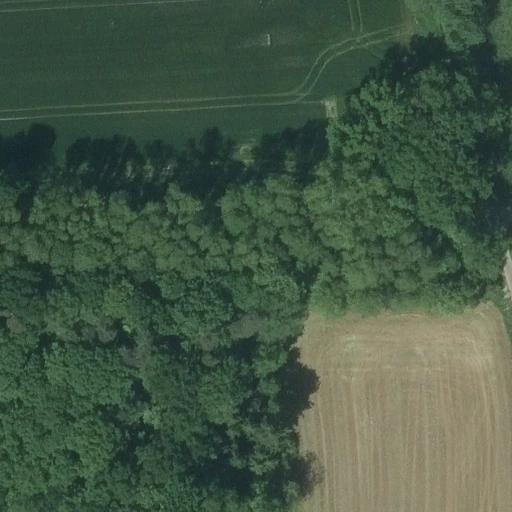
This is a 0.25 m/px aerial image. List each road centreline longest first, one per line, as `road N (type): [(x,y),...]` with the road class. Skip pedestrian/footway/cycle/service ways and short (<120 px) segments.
road 1 (track): [(0,178),(232,164),(330,174),(443,207),(493,210)]
road 2 (track): [(493,210),(434,0)]
